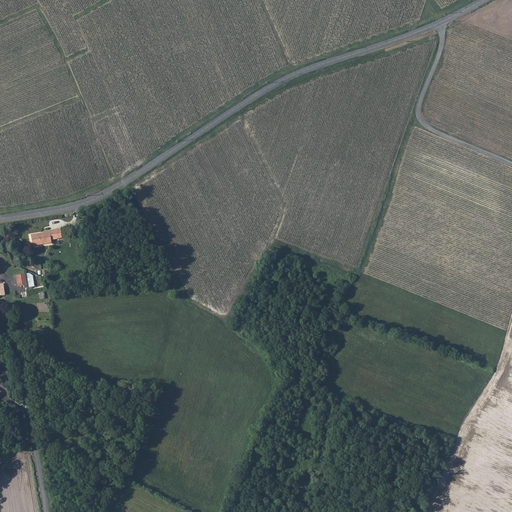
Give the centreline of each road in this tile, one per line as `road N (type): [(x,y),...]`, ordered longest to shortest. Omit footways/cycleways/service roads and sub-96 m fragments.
road 1 (tertiary): [(483,0),(272,85),(101,195),(0,219)]
road 2 (track): [(105,0),(75,16),(87,49),(64,60),(78,97),(0,129)]
road 3 (unclassified): [(0,326),(21,372),(46,511)]
road 4 (track): [(362,270),(405,139),(420,119)]
